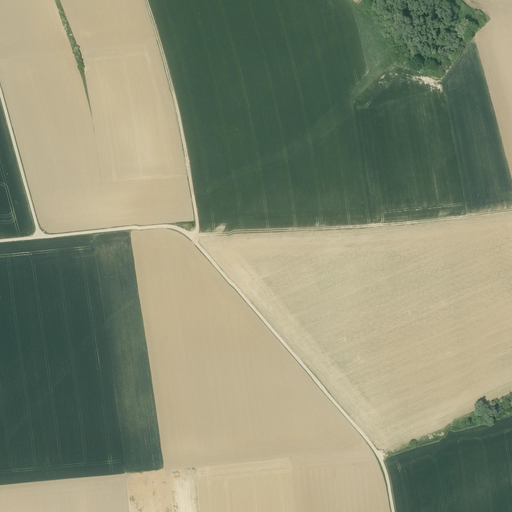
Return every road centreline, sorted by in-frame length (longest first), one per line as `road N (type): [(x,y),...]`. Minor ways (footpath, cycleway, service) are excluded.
road 1 (unclassified): [(393,511),(371,445),(191,240)]
road 2 (track): [(511,212),(195,236)]
road 3 (track): [(192,198),(144,0)]
road 4 (unclassified): [(191,240),(167,229),(40,240)]
road 5 (unclassified): [(0,93),(40,240)]
